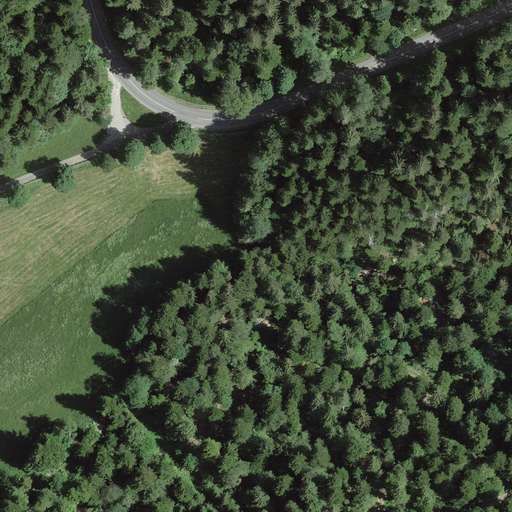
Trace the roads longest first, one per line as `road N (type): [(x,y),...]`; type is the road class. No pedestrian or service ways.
road 1 (secondary): [(184,116),(219,120),(274,109),(511,7)]
road 2 (track): [(456,0),(367,56),(346,80)]
road 3 (unclassified): [(122,141),(0,190)]
